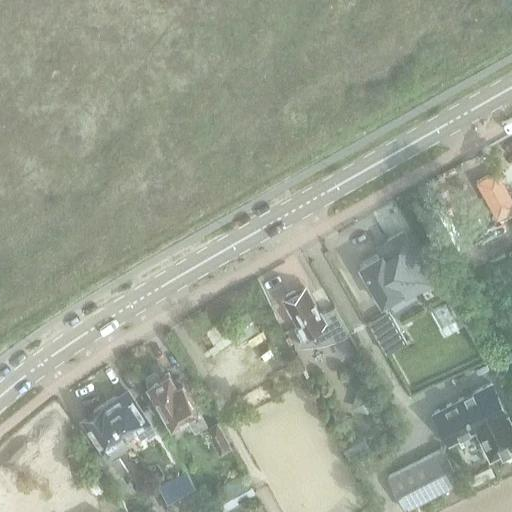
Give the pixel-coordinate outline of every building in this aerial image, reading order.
[(495,214),(511,204),(511,199),(495,169),(475,180),(495,214)] [(384,308),(431,280),(403,230),(385,240),(387,242),(376,248),(379,253),(359,264),(384,308)] [(333,306),(331,307),(322,312),(320,309),(318,311),(305,289),(285,301),(298,324),(294,326),(300,337),(301,346),(313,345),(325,342),(337,338),(348,331),(333,306)] [(445,302),(432,310),(445,334),(459,326),(445,302)] [(247,310),(226,322),(237,343),(259,330),(247,310)] [(385,353),(406,341),(388,310),(367,322),(385,353)] [(219,348),(228,343),(220,327),(210,332),(219,348)] [(262,331),(248,338),(251,345),(265,337),(262,331)] [(144,380),(159,406),(170,423),(186,414),(194,428),(205,421),(181,380),(175,383),(168,371),(160,375),(159,374),(155,372),(146,377),(144,380)] [(511,428),(491,383),(433,411),(448,441),(474,428),(489,458),(511,446),(511,428)] [(383,424),(370,388),(352,394),(365,430),(383,424)] [(114,395),(103,402),(124,435),(126,433),(137,426),(141,433),(150,427),(158,421),(149,405),(139,411),(126,392),(120,396),(114,395)] [(133,443),(126,433),(124,435),(103,402),(93,409),(92,416),(84,421),(105,451),(108,456),(110,458),(133,443)] [(217,452),(229,446),(216,421),(204,427),(217,452)] [(363,437),(342,449),(349,461),(369,449),(363,437)] [(404,506),(457,480),(442,449),(389,475),(404,506)] [(105,451),(96,457),(100,463),(106,472),(118,489),(123,497),(135,489),(129,480),(126,481),(121,474),(126,470),(125,465),(121,459),(119,458),(117,456),(111,459),(110,458),(108,456),(105,451)] [(361,460),(349,467),(355,479),(368,472),(361,460)] [(106,472),(100,463),(93,468),(99,477),(106,472)] [(184,467),(157,483),(165,496),(173,511),(178,511),(202,498),(192,481),(184,467)] [(213,511),(219,511),(255,491),(244,472),(204,496),(213,511)]
